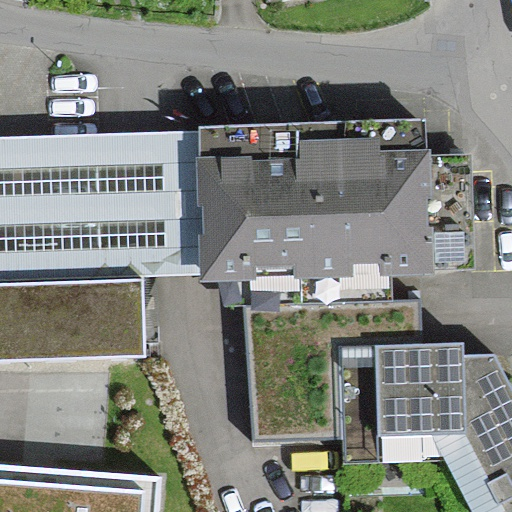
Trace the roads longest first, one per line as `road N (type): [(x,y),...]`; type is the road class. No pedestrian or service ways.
road 1 (residential): [(0,25),(181,49),(505,67)]
road 2 (unknown): [(98,41),(221,511)]
